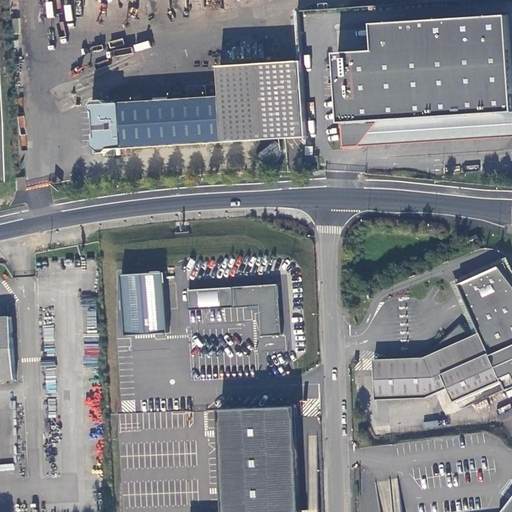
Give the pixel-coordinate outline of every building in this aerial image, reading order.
[(337,53),(342,147),(358,146),(506,138),(511,137),(511,55),(509,16),(374,24),(376,51),(337,53)] [(299,65),(245,68),(250,143),(304,140),(299,65)] [(223,70),(224,99),(226,145),(250,143),(245,68),(223,70)] [(226,145),(224,99),(211,100),(211,87),(192,87),(192,100),(124,104),(122,101),(98,103),(95,105),(95,112),(99,114),(99,142),(97,145),(97,149),(101,152),(103,152),(103,156),(111,156),(112,151),(226,145)] [(290,159),(303,156),(299,140),(287,143),(290,159)] [(318,155),(305,155),(306,163),(319,163),(318,155)] [(24,179),(15,180),(16,192),(24,191),(25,191),(24,179)] [(477,233),(467,238),(470,243),(480,239),(477,233)] [(425,359),(375,360),(377,401),(427,399),(449,389),(456,403),(502,382),(506,391),(511,388),(511,265),(508,257),(504,259),(452,283),(463,305),(476,336),(473,337),(461,324),(425,359)] [(121,276),(126,336),(169,333),(165,273),(121,276)] [(278,285),(189,290),(187,290),(187,293),(188,293),(189,309),(188,309),(188,312),(191,311),(258,307),(258,310),(259,309),(260,334),(260,337),(262,337),(280,335),(280,336),(282,336),(282,334),(278,285)] [(12,319),(0,319),(0,381),(15,381),(12,319)] [(301,511),(297,407),(220,410),(224,511),(301,511)] [(511,511),(511,497),(506,506),(501,511),(511,511)]
